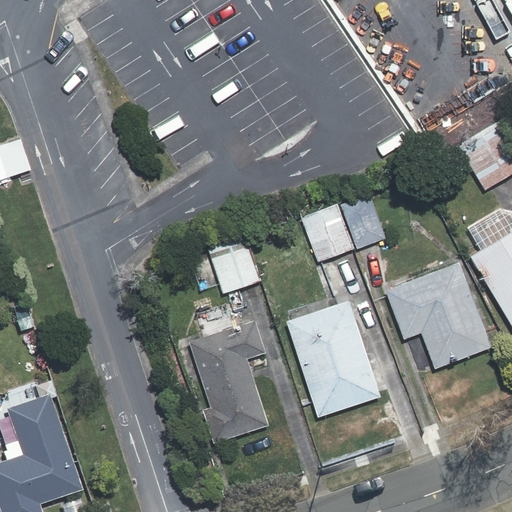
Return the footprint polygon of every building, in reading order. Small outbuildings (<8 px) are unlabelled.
[(511,141),(498,116),(456,138),(479,183),(511,165),(511,141)] [(0,192),(14,189),(2,146),(0,146),(0,192)] [(366,193),(297,220),(314,262),(383,235),(366,193)] [(511,220),(465,247),(511,330),(511,220)] [(244,238),(207,251),(220,290),(258,278),(244,238)] [(460,258),(383,281),(399,334),(419,328),(430,363),(487,346),(460,258)] [(350,298),(285,317),(314,415),(379,396),(350,298)] [(257,355),(244,315),(182,335),(216,439),(265,423),(244,359),(257,355)] [(55,389),(4,403),(16,448),(0,452),(0,511),(41,511),(37,495),(81,482),(55,389)]
